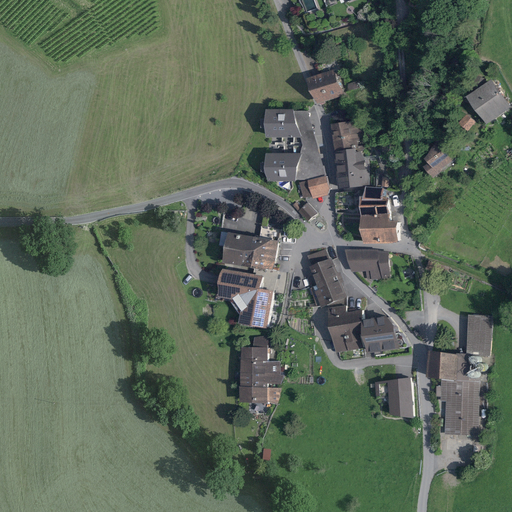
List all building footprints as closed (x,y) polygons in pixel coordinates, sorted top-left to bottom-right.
[(315,0),(296,0),(301,14),(318,8),(315,0)] [(430,2),(414,2),(413,22),(429,23),(430,2)] [(327,38),(317,40),(319,48),(329,46),(327,38)] [(319,65),(322,75),(341,70),(344,69),(341,59),(319,65)] [(487,71),(479,68),(475,80),(483,83),(487,71)] [(322,75),(316,76),(323,102),(348,95),(341,70),(322,75)] [(511,100),(496,78),(473,94),(492,121),(511,106),(511,100)] [(298,109),(273,108),(273,117),(267,117),(267,125),(273,125),(272,134),(302,134),(302,121),(298,109)] [(364,119),(338,121),(341,149),(361,145),(361,139),(367,139),(364,119)] [(433,162),(428,166),(436,177),(459,158),(455,144),(440,138),(429,157),(433,162)] [(361,145),(341,149),(344,174),(371,170),(370,158),(367,149),(363,149),(361,145)] [(302,154),(275,152),(274,161),(266,160),(266,168),(273,169),(272,180),(300,182),(302,154)] [(371,170),(344,174),(345,185),(371,182),(371,170)] [(330,174),(312,179),(315,195),(316,197),(330,194),(333,187),(330,174)] [(315,195),(312,179),(302,181),(306,197),(315,195)] [(386,188),(372,184),(370,196),(386,198),(386,188)] [(339,192),(339,208),(360,210),(359,190),(340,191),(339,192)] [(370,196),(365,195),(367,214),(392,213),(390,198),(386,198),(370,196)] [(311,202),(301,210),(310,221),(320,212),(311,202)] [(392,213),(367,214),(369,241),(395,242),(402,239),(401,218),(392,219),(392,213)] [(413,214),(410,231),(420,232),(423,216),(413,214)] [(265,225),(263,234),(281,238),(283,228),(265,225)] [(223,230),(221,245),(231,246),(233,231),(223,230)] [(256,233),(237,230),(232,259),(251,262),(256,233)] [(263,234),(256,233),(251,262),(277,267),(283,238),(281,238),(263,234)] [(380,249),(350,248),(356,270),(369,269),(369,279),(393,278),(391,251),(380,250),(380,249)] [(311,254),(315,264),(330,259),(326,249),(311,254)] [(330,259),(315,264),(322,283),(314,287),(319,306),(329,304),(331,303),(347,297),(349,296),(344,281),(346,280),(343,270),(341,271),(335,257),(330,259)] [(269,275),(229,268),(225,293),(233,295),(246,311),(245,323),(271,326),(277,290),(267,288),(269,275)] [(346,306),(347,297),(331,303),(332,308),(346,306)] [(346,306),(332,308),(340,351),(367,347),(364,329),(368,328),(365,309),(349,312),(348,306),(346,306)] [(393,313),(371,316),(375,349),(414,344),(408,333),(393,313)] [(495,315),(474,314),(471,350),(493,351),(495,315)] [(256,335),(257,345),(272,345),(272,334),(256,335)] [(247,345),(247,359),(273,360),(272,345),(257,345),(247,345)] [(475,352),(438,346),(434,375),(444,376),(473,379),(475,352)] [(273,360),(247,359),(247,369),(260,370),(271,371),(284,373),(283,360),(273,360)] [(247,369),(246,383),(273,385),(273,381),(284,382),(287,373),(284,373),(271,371),(260,370),(247,369)] [(473,379),(444,376),(443,401),(448,401),(447,433),(481,434),(482,380),(473,379)] [(417,418),(414,378),(379,383),(380,397),(394,396),(394,414),(417,418)] [(273,385),(246,383),(245,399),(272,401),(278,404),(283,388),(273,386),(273,385)] [(270,449),(263,448),(261,460),(269,461),(270,449)]
